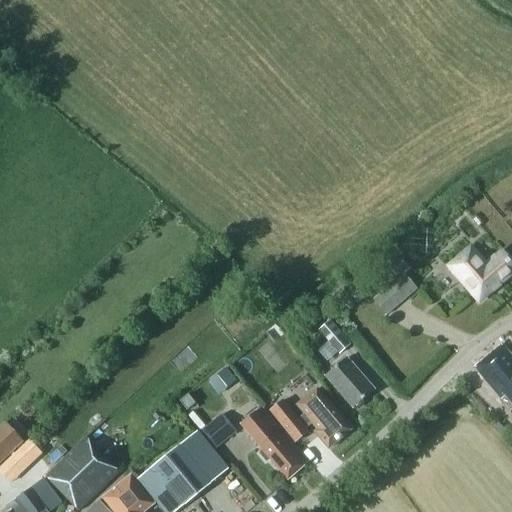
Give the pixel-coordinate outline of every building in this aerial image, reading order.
[(485,269),(469,250),(452,265),(479,297),(511,268),(511,261),(504,253),(485,269)] [(383,289),(374,297),(387,312),(405,296),(401,292),(413,281),(396,262),(375,280),(383,289)] [(215,320),(232,339),(249,324),(232,305),(215,320)] [(318,331),(339,355),(351,345),(329,321),(318,331)] [(473,368),(498,398),(502,396),(511,408),(511,360),(500,346),(473,368)] [(373,391),(345,359),(325,376),(353,408),(373,391)] [(226,388),(235,381),(225,369),(216,376),(226,388)] [(316,389),(296,406),(316,430),(314,432),(328,449),(350,431),(316,389)] [(179,402),(187,411),(195,404),(188,395),(179,402)] [(297,419),(282,401),(270,411),(296,442),(308,432),(305,429),(311,424),(303,414),(297,419)] [(239,424),(287,480),(308,463),(260,407),(239,424)] [(201,431),(216,449),(237,432),(222,414),(201,431)] [(0,427),(0,463),(23,442),(5,422),(0,427)] [(143,511),(155,503),(162,511),(176,511),(228,471),(197,431),(137,478),(133,474),(125,480),(102,498),(113,511),(143,511)] [(45,476),(79,511),(119,473),(85,438),(45,476)] [(0,466),(0,481),(6,488),(41,457),(27,442),(0,466)] [(43,480),(6,508),(8,511),(49,511),(60,503),(43,480)] [(108,511),(99,502),(89,511),(108,511)]
